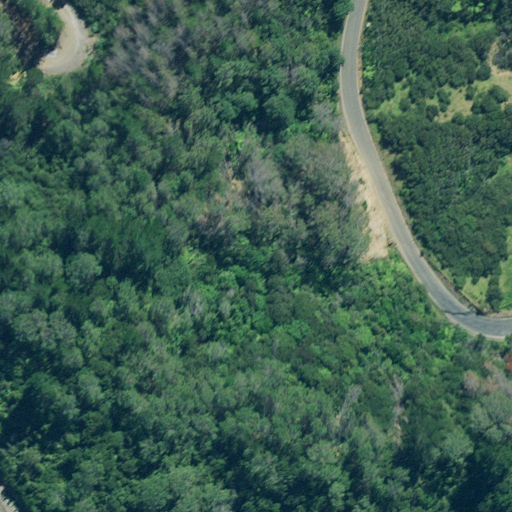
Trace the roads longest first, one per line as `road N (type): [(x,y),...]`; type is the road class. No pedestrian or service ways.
road 1 (tertiary): [(359,0),(349,45),(352,108),(405,240),(451,307),(476,324),(511,326)]
road 2 (track): [(71,0),(90,49),(62,75),(0,14)]
